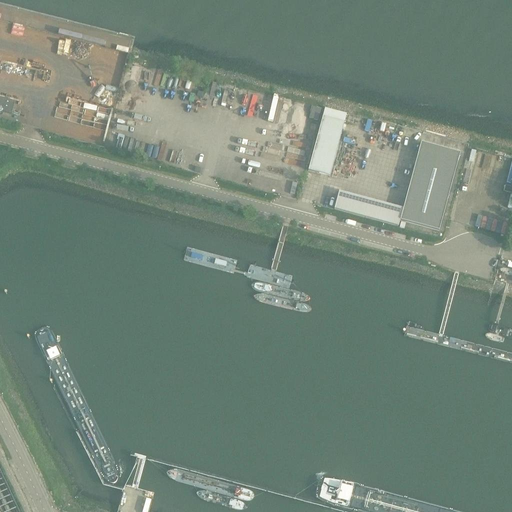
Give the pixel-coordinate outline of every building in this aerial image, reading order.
[(0,99),(0,113),(2,112),(11,115),(14,103),(0,99)] [(321,110),(311,107),(308,119),(318,121),(321,110)] [(344,123),(322,117),(308,171),(329,177),(344,123)] [(317,125),(311,124),(306,140),(312,142),(317,125)] [(174,164),(179,139),(155,134),(150,159),(174,164)] [(439,232),(460,154),(421,143),(400,221),(439,232)] [(261,160),(257,187),(269,188),(273,161),(261,160)] [(283,187),(289,166),(278,163),(272,184),(283,187)] [(297,197),(302,168),(290,167),(285,195),(297,197)] [(403,209),(339,192),(334,210),(398,227),(403,209)]
